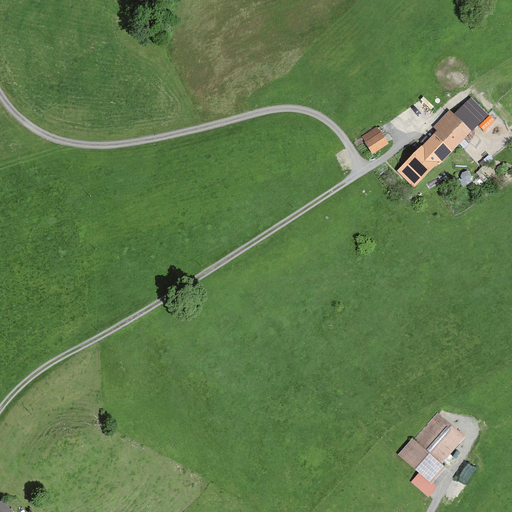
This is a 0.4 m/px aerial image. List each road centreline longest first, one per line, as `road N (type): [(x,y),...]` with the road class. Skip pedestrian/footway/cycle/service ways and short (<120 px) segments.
road 1 (track): [(0,409),(52,362),(361,172),(425,123)]
road 2 (track): [(28,133),(90,148),(301,109),(329,121),(361,172)]
